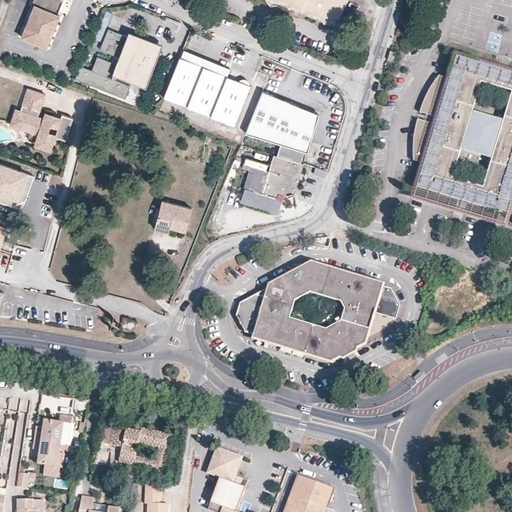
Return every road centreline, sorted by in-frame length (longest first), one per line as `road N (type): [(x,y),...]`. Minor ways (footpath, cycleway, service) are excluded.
road 1 (unclassified): [(197,283),(226,250),(286,236),(327,208),(366,84)]
road 2 (tertiary): [(425,402),(355,421),(234,393),(190,357)]
road 3 (tertiary): [(170,394),(359,440),(397,475)]
road 4 (unclassified): [(366,84),(159,0)]
road 5 (unknown): [(49,285),(87,98)]
road 6 (tertiary): [(0,363),(163,392)]
road 7 (tertiary): [(156,356),(0,340)]
road 8 (residential): [(28,272),(174,326)]
